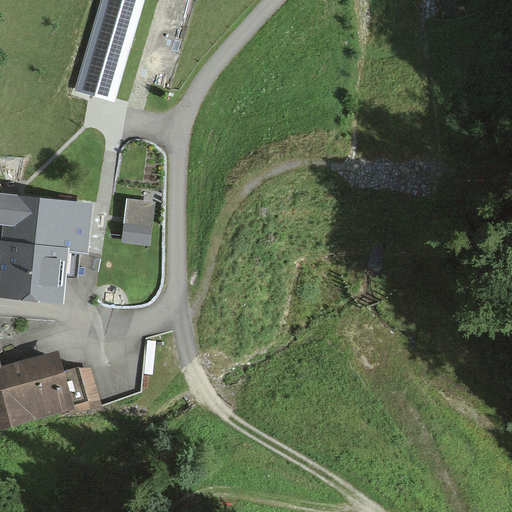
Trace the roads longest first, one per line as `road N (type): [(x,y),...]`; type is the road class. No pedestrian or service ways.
road 1 (unclassified): [(273,0),(213,65),(186,110),(177,160),(179,312)]
road 2 (track): [(179,312),(193,368),(215,404),(367,499)]
road 3 (track): [(364,346),(459,511)]
